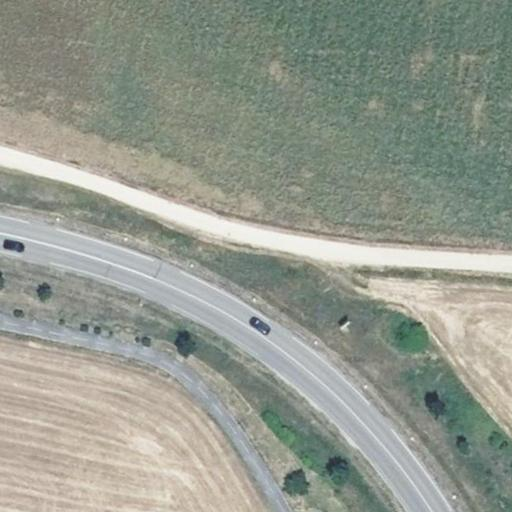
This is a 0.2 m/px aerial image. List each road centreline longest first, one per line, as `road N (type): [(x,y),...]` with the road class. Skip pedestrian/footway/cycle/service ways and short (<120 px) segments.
road 1 (secondary): [(0,215),(98,230),(302,346),(356,418),(404,511)]
road 2 (track): [(0,152),(224,231),(511,266)]
